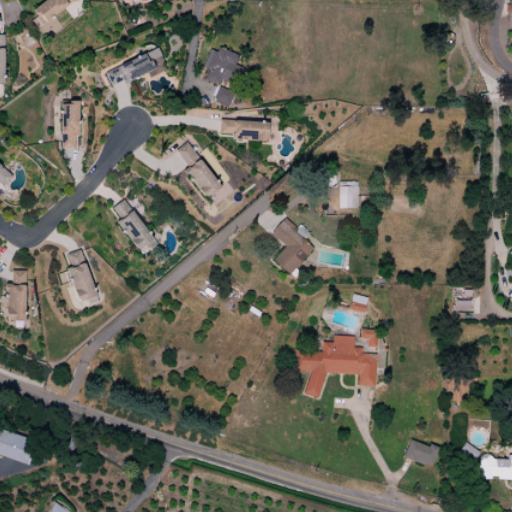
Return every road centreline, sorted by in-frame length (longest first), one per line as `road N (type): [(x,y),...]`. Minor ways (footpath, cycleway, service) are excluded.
road 1 (residential): [(0,381),(143,437),(406,511)]
road 2 (residential): [(0,225),(28,237),(104,166),(129,129)]
